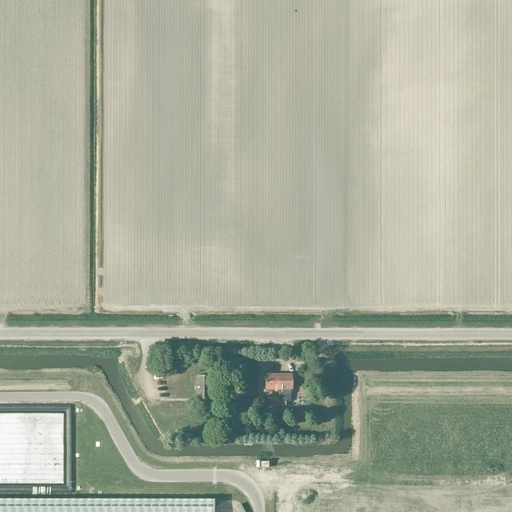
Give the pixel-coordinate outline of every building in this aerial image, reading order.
[(279,397),(280,406),(287,406),(287,395),(292,394),(291,389),(294,389),(294,374),(279,375),(279,390),(279,397)] [(201,409),(210,409),(210,375),(198,375),(198,399),(201,399),(201,409)] [(279,390),(279,375),(265,375),(265,390),(279,390)] [(269,406),(280,406),(279,397),(274,398),(274,399),(269,398),(269,406)] [(0,499),(0,511),(214,511),(214,500),(0,499)] [(246,511),(245,509),(244,507),(242,505),(241,504),(239,503),(237,502),(235,501),(233,501),(231,500),(229,500),(227,501),(225,501),(223,502),(221,503),(220,504),(218,506),(217,508),(216,510),(215,511),(246,511)]
